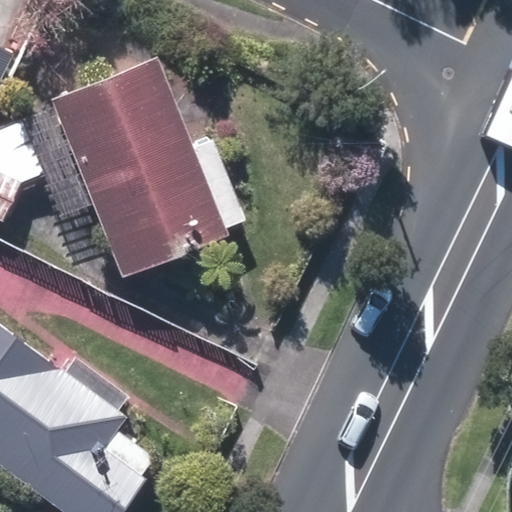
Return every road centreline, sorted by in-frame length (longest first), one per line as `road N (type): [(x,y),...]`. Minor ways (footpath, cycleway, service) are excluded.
road 1 (secondary): [(338,511),(511,154)]
road 2 (residential): [(378,0),(511,64)]
